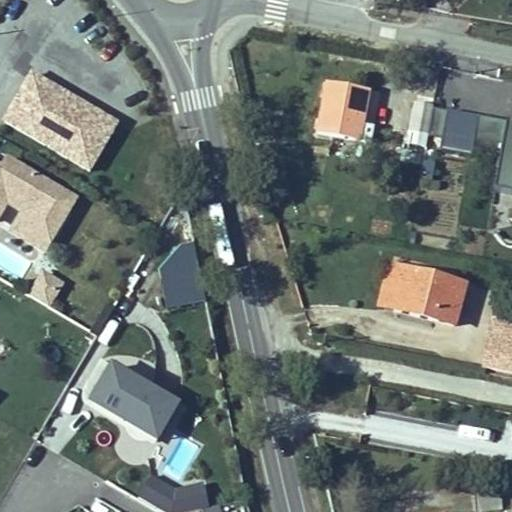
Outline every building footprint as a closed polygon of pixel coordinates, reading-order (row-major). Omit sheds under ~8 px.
[(28,69),(0,115),(0,119),(90,173),(120,123),(28,69)] [(367,95),(326,87),(317,133),(370,144),(373,129),(362,127),(367,95)] [(414,105),(410,131),(428,135),(433,109),(414,105)] [(447,111),(433,109),(428,135),(442,137),(447,111)] [(0,227),(40,250),(71,197),(1,157),(0,158),(0,227)] [(511,193),(496,192),(495,205),(511,206),(511,193)] [(193,250),(153,260),(166,312),(207,302),(193,250)] [(388,268),(378,308),(454,326),(464,287),(388,268)] [(55,283),(37,272),(25,292),(44,303),(55,283)] [(511,317),(488,313),(482,366),(511,370),(511,317)] [(92,356),(70,394),(140,434),(162,397),(92,356)] [(472,482),(474,511),(490,511),(499,511),(496,481),(472,482)]
